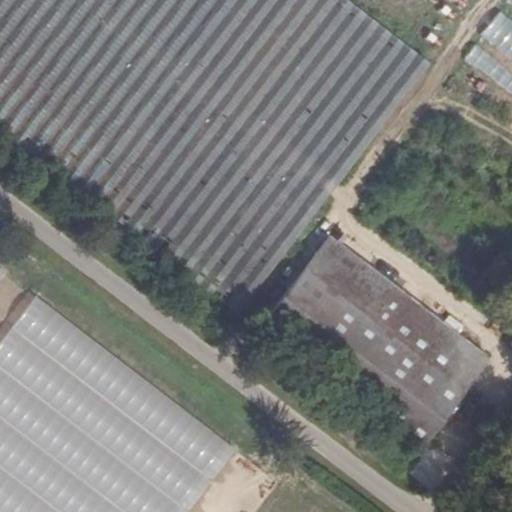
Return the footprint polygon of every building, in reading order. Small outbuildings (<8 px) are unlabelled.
[(0,0),(0,132),(231,311),(423,55),(352,0),(0,0)] [(462,62),(511,99),(511,74),(474,46),(462,62)] [(329,224),(305,255),(375,309),(400,278),(329,224)] [(375,309),(305,255),(251,325),(413,449),(490,348),(400,278),(375,309)] [(30,297),(0,339),(0,511),(186,511),(236,442),(30,297)]
